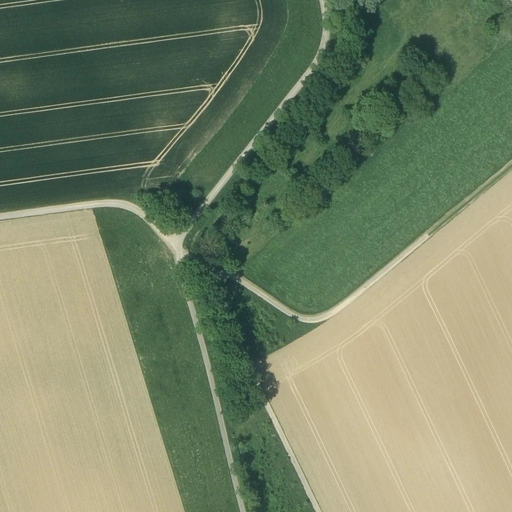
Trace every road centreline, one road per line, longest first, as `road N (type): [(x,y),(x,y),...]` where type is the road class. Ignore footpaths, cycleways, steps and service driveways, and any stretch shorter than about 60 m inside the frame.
road 1 (track): [(329,0),(335,32),(327,62),(184,254),(251,511)]
road 2 (track): [(212,268),(322,327),(511,179)]
road 3 (track): [(212,268),(320,511)]
road 4 (track): [(184,254),(137,211),(0,225)]
